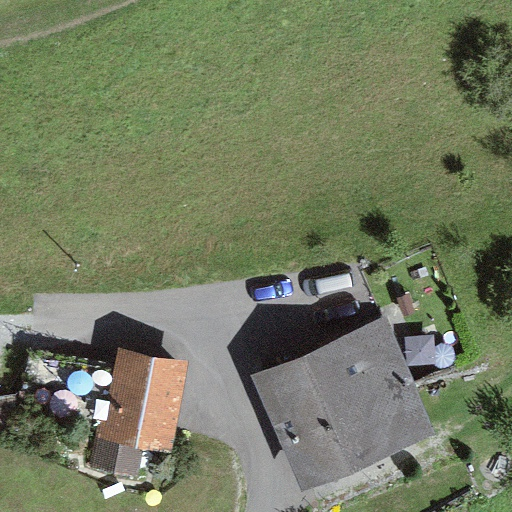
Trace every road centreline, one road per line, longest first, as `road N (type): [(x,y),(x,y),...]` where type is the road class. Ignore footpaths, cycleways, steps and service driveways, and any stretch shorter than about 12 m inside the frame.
road 1 (track): [(298,511),(511,385)]
road 2 (track): [(0,324),(177,335),(206,347),(228,371)]
road 3 (unclassified): [(267,511),(265,461),(228,371)]
